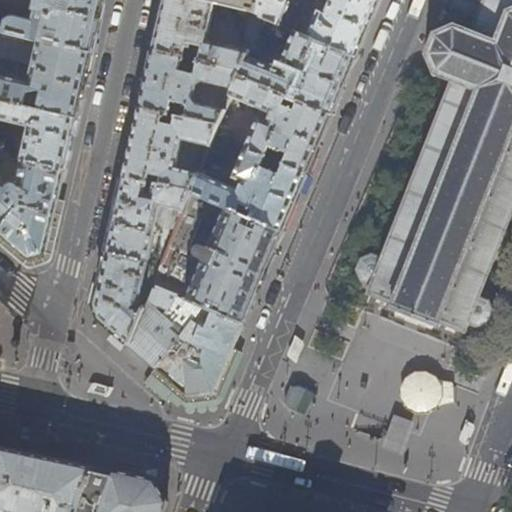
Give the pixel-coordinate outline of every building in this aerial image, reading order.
[(1,34),(90,54),(102,0),(36,0),(32,19),(14,16),(14,17),(12,16),(11,17),(8,17),(7,18),(6,20),(5,21),(5,23),(4,23),(1,34)] [(165,0),(154,52),(241,72),(247,57),(263,18),(264,16),(256,15),(251,13),(242,49),(206,41),(216,5),(195,0),(165,0)] [(251,13),(256,15),(260,0),(195,0),(216,5),(251,13)] [(260,0),(256,15),(264,16),(263,18),(281,26),(290,3),(281,0),(260,0)] [(309,38),(355,58),(370,23),(379,0),(326,0),(332,3),(329,12),(321,9),(309,38)] [(403,311),(402,312),(428,323),(428,322),(437,325),(436,326),(440,327),(441,324),(440,324),(441,322),(463,331),(462,332),(464,333),(465,332),(466,332),(468,330),(466,329),(469,323),(478,327),(491,321),(494,310),(489,300),(479,296),(496,255),(497,255),(499,252),(497,251),(511,213),(511,0),(483,0),(482,4),(471,0),(468,8),(465,15),(476,19),(471,31),(456,25),(456,22),(452,22),(452,26),(437,33),(435,31),(431,34),(435,36),(428,51),(423,52),(424,55),(427,55),(435,71),(432,74),(434,77),(437,74),(453,80),(436,122),(434,121),(433,125),(434,126),(418,168),(416,167),(415,171),(417,171),(400,212),(399,211),(397,215),(399,216),(382,257),(373,254),(361,258),(357,268),(362,280),(371,284),(367,293),(368,293),(368,294),(371,295),(372,294),(393,303),(392,305),(391,304),(390,308),(394,309),(395,308),(403,311)] [(38,87),(44,89),(39,108),(76,119),(85,76),(90,54),(1,34),(0,33),(0,95),(24,103),(28,89),(38,87)] [(239,77),(330,116),(343,85),(355,58),(309,38),(295,33),(283,62),(293,67),(289,76),(247,57),(241,72),(239,77)] [(140,110),(218,128),(225,110),(199,105),(194,97),(198,85),(203,82),(234,90),(239,77),(241,72),(154,52),(140,110)] [(247,148),(306,174),(320,139),(330,116),(239,77),(234,90),(233,94),(231,97),(273,115),(269,123),(259,119),(247,148)] [(221,106),(226,108),(231,97),(233,94),(227,91),(221,106)] [(22,162),(64,171),(70,144),(76,119),(39,108),(24,103),(0,95),(0,120),(3,119),(30,128),(28,134),(22,133),(20,142),(12,140),(11,146),(25,148),(22,162)] [(124,179),(191,194),(199,175),(175,169),(180,152),(185,153),(187,147),(181,146),(182,140),(210,147),(218,128),(140,110),(124,179)] [(191,194),(281,232),(294,201),(306,174),(247,148),(234,177),(244,182),(240,190),(200,173),(199,175),(191,194)] [(0,233),(30,259),(44,254),(64,171),(22,162),(4,158),(0,162),(0,233)] [(106,254),(148,264),(157,226),(176,231),(191,194),(124,179),(106,254)] [(242,324),(263,276),(281,232),(191,194),(176,231),(164,259),(161,267),(153,286),(202,307),(213,311),(242,324)] [(110,328),(129,345),(144,309),(138,308),(148,264),(106,254),(100,282),(95,305),(99,319),(110,328)] [(142,356),(157,369),(180,338),(169,330),(173,325),(183,333),(193,319),(202,307),(153,286),(144,309),(129,345),(142,356)] [(190,404),(219,400),(227,381),(228,379),(239,352),(232,348),(242,324),(213,311),(209,320),(205,318),(202,323),(199,323),(193,319),(183,333),(180,338),(157,369),(172,383),(169,385),(190,404)] [(452,402),(445,373),(399,383),(406,413),(452,402)] [(284,410),(294,414),(301,394),(294,391),(288,391),(282,404),(284,410)] [(414,421),(393,413),(381,447),(402,454),(414,421)] [(163,511),(166,503),(154,481),(134,476),(40,456),(0,447),(0,509),(8,511),(163,511)]
